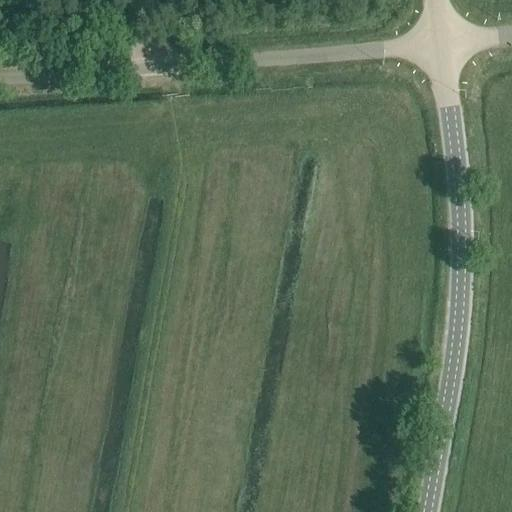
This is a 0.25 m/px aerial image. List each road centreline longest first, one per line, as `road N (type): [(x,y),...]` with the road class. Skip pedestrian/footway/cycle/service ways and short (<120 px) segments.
road 1 (tertiary): [(429,511),(463,237),(442,44)]
road 2 (unclassified): [(442,44),(0,82)]
